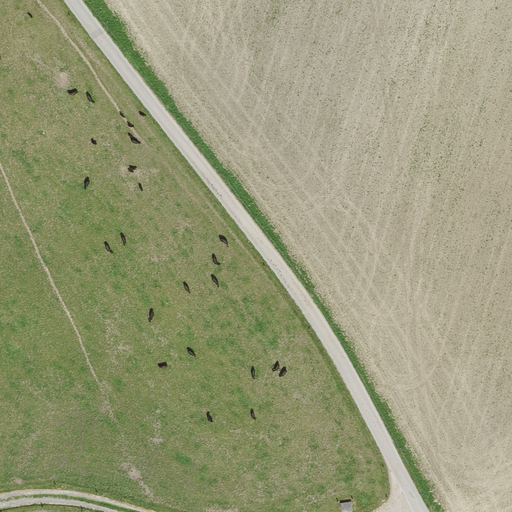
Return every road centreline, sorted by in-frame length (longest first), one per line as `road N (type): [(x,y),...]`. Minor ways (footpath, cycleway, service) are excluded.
road 1 (unclassified): [(72,0),(314,317),(423,511)]
road 2 (track): [(0,500),(64,493),(133,511)]
